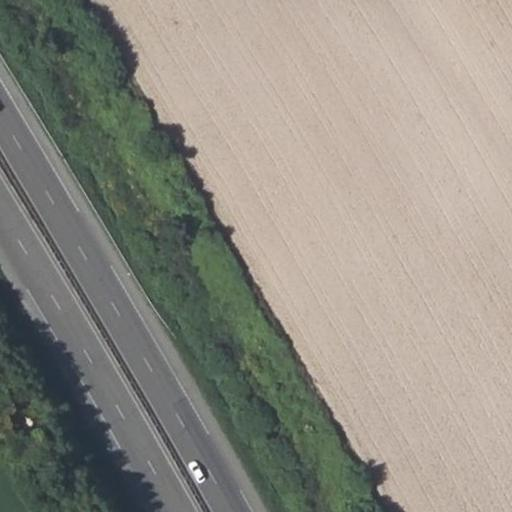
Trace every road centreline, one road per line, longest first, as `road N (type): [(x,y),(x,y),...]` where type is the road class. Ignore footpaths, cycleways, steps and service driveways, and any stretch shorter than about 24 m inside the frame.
road 1 (trunk): [(231,511),(0,113)]
road 2 (trunk): [(0,209),(176,511)]
